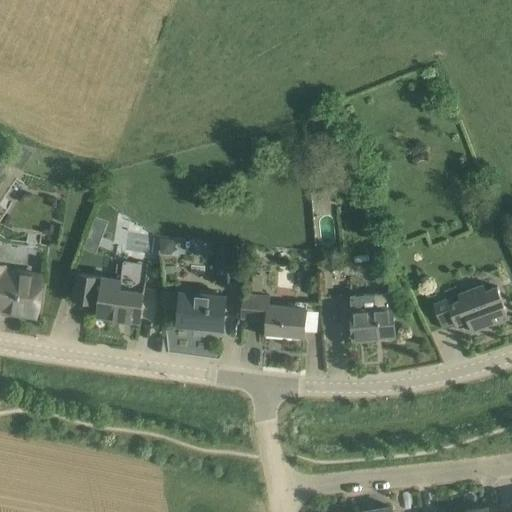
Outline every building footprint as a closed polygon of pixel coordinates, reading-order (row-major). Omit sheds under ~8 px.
[(107,224),(95,219),(84,249),(96,253),(107,224)] [(217,245),(217,282),(240,282),(240,245),(217,245)] [(330,260),(317,261),(317,272),(323,272),(331,271),(330,260)] [(2,267),(0,266),(0,311),(34,316),(40,275),(2,270),(2,267)] [(124,280),(103,277),(78,273),(77,280),(75,300),(92,302),(92,300),(100,301),(98,316),(140,322),(144,292),(123,288),(124,280)] [(507,312),(500,293),(498,287),(486,291),(484,285),(458,295),(460,301),(449,305),(447,299),(434,304),(437,311),(443,330),(468,320),(472,332),(498,323),(495,316),(507,312)] [(224,329),(226,309),(227,296),(181,292),(178,323),(195,325),(195,323),(203,324),(202,327),(224,329)] [(355,295),(351,295),(354,340),(373,338),(373,335),(379,335),(396,334),(394,307),(392,307),(391,292),(355,295)] [(307,309),(269,305),(269,295),(243,293),(241,318),(267,320),(266,333),(305,336),(307,316),(307,309)]
